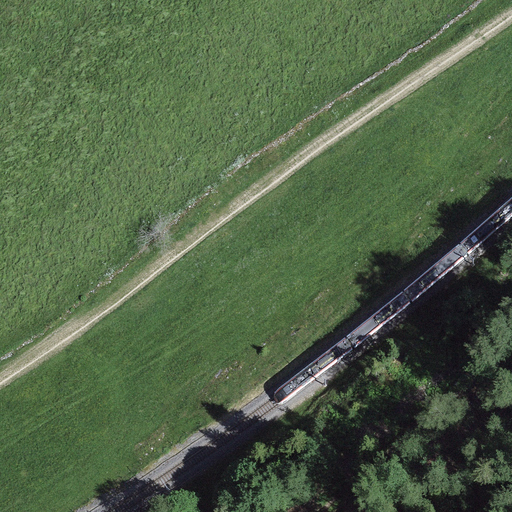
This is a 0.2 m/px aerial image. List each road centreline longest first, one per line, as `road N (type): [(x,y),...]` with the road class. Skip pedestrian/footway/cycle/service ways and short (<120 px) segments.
road 1 (track): [(511,15),(0,380)]
road 2 (track): [(511,355),(411,427),(330,511)]
